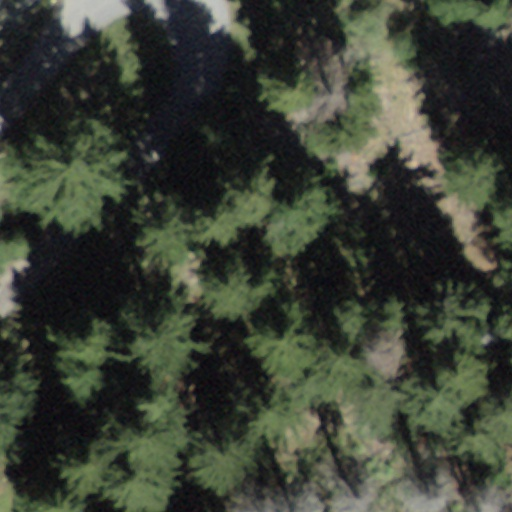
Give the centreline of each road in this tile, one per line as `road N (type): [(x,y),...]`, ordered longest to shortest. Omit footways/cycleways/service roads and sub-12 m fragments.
road 1 (track): [(0,301),(143,193),(192,111),(214,55),(201,0)]
road 2 (track): [(94,0),(0,116)]
